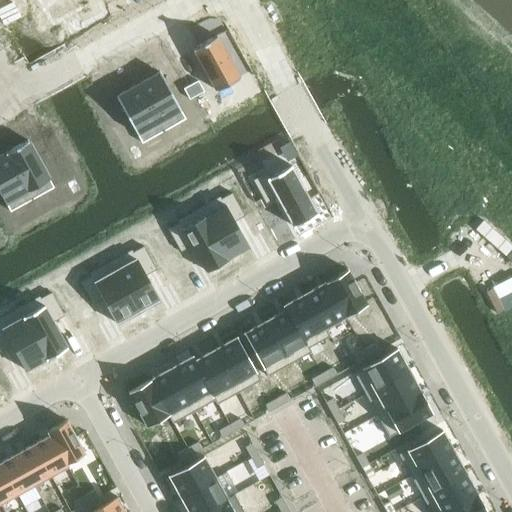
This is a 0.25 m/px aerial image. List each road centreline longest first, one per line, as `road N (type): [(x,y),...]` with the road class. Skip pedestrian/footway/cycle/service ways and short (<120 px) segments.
road 1 (residential): [(362,232),(82,385)]
road 2 (residential): [(511,500),(362,232)]
road 3 (residential): [(362,232),(228,0)]
road 4 (residential): [(198,0),(9,96)]
road 5 (residential): [(82,385),(152,511)]
